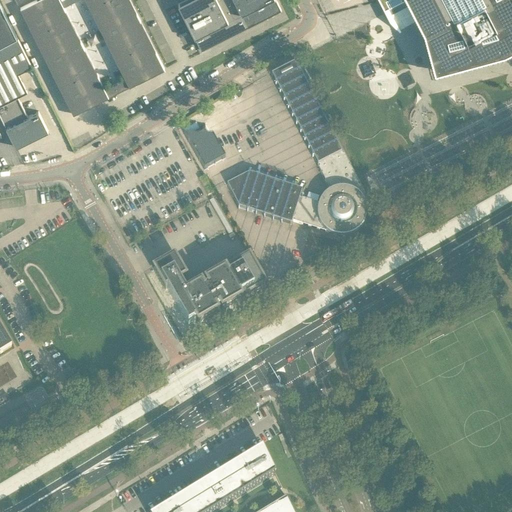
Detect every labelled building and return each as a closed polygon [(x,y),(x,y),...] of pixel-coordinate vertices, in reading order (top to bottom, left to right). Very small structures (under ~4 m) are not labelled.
[(16,0),(18,2),(21,0),(35,0),(20,7),(73,114),(164,68),(130,0),(16,0)] [(201,50),(281,9),(276,0),(185,0),(178,4),(201,50)] [(331,0),(330,29),(340,36),(349,31),(334,30),(347,22),(351,25),(359,12),(353,8),(368,9),(372,1),(377,4),(374,9),(382,10),(376,0),(331,0)] [(511,0),(383,0),(393,18),(390,20),(400,32),(401,32),(400,30),(405,28),(405,27),(419,20),(420,22),(424,30),(435,70),(436,69),(503,52),(511,46),(511,0)] [(0,45),(17,36),(0,2),(0,45)] [(0,46),(0,114),(11,137),(16,146),(48,130),(38,110),(28,115),(18,96),(27,91),(18,73),(32,66),(18,38),(0,46)] [(304,141),(305,141),(309,148),(308,149),(308,150),(309,149),(313,156),(312,157),(313,157),(318,166),(317,167),(330,192),(329,193),(326,195),(324,196),(323,198),(321,200),(320,203),(319,204),(300,198),(302,191),(249,174),(227,186),(238,208),(238,210),(239,209),(247,211),(246,212),(246,213),(247,213),(247,212),(247,211),(255,214),(255,215),(256,215),(256,214),(264,217),(264,218),(265,217),(272,219),(272,221),(273,221),(273,220),(281,222),(280,223),(281,224),(282,222),(291,225),(292,222),(324,232),(325,234),(327,235),(328,236),(330,237),(332,238),(334,239),(336,239),(339,240),(341,240),(343,240),(345,240),(348,239),(350,238),(352,237),(355,236),(357,235),(359,233),(361,231),(362,229),(363,227),(364,225),(365,223),(366,221),(366,219),(367,217),(367,214),(367,212),(366,210),(366,208),(365,205),(364,203),(368,201),(343,153),(342,154),(295,63),(271,75),(276,84),(275,85),(276,85),(280,92),(279,93),(280,93),(284,100),(283,101),(284,101),(288,108),(287,109),(289,109),(292,116),(291,117),(292,117),(293,117),(297,124),(295,125),(295,126),(296,126),(297,125),(301,132),(299,133),(300,133),(301,133),(305,140),(304,141),(303,141),(304,141)] [(205,123),(183,135),(204,171),(226,159),(205,123)] [(197,180),(207,197),(211,194),(202,178),(197,180)] [(243,295),(231,272),(226,275),(225,273),(206,284),(207,286),(202,289),(201,287),(187,295),(186,294),(187,294),(185,290),(184,290),(179,282),(185,279),(174,259),(154,271),(165,290),(166,289),(188,326),(195,322),(198,326),(217,315),(215,311),(220,309),(222,312),(241,301),(239,297),(243,295)] [(230,271),(231,272),(243,295),(246,299),(265,288),(249,260),(230,271)] [(0,354),(11,348),(0,329),(0,354)] [(87,383),(77,390),(80,395),(91,389),(87,383)] [(6,395),(0,398),(0,408),(10,402),(6,395)] [(265,511),(215,511),(275,476),(262,450),(160,511),(291,511),(286,500),(265,511)]
